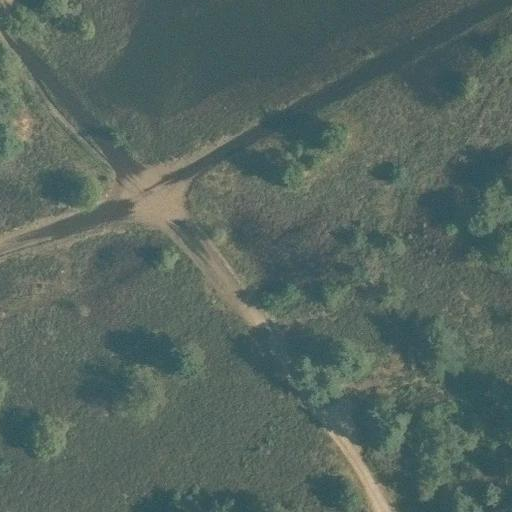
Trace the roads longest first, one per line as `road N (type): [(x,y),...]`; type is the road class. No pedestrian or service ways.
road 1 (track): [(0,29),(149,194),(358,449),(383,511)]
road 2 (track): [(0,250),(149,194),(511,2)]
